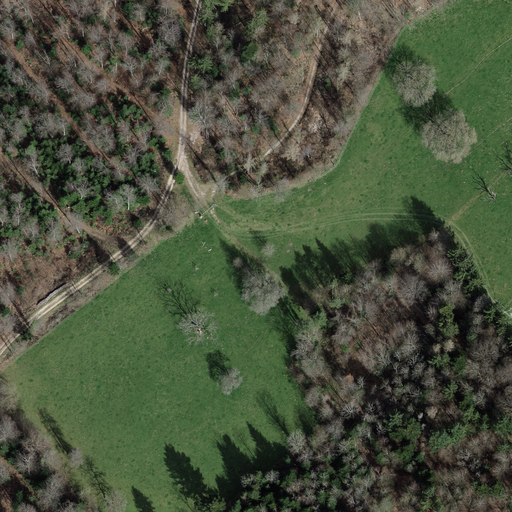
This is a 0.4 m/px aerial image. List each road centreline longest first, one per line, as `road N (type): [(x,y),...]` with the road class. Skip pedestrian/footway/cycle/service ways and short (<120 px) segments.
road 1 (track): [(0,352),(146,230),(179,157)]
road 2 (track): [(196,0),(179,157),(200,197)]
